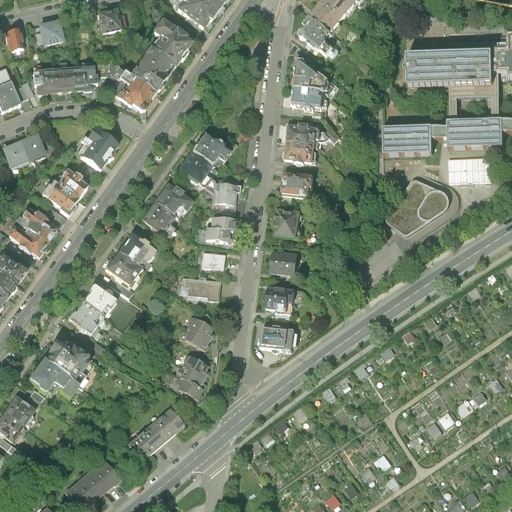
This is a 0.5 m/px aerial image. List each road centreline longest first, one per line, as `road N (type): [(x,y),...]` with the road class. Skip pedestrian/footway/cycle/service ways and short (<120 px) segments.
road 1 (residential): [(270,0),(282,16),(236,382),(245,417)]
road 2 (secondary): [(245,417),(511,232)]
road 3 (primary): [(152,143),(0,357)]
road 4 (primary): [(254,0),(152,143)]
road 5 (residential): [(0,135),(75,112),(107,117),(152,143)]
